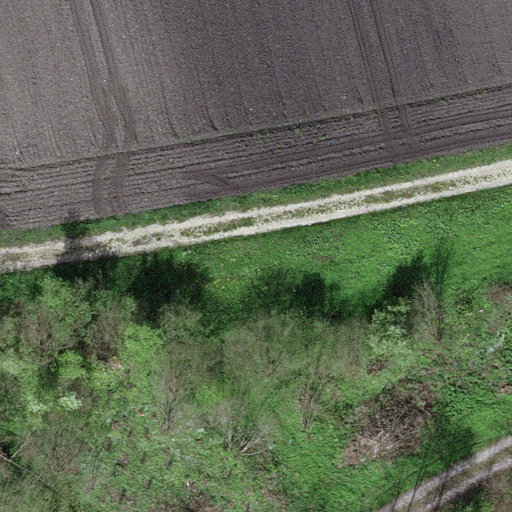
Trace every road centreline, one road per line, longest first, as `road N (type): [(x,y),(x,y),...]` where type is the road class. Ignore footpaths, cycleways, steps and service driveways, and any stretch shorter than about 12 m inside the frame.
road 1 (track): [(0,258),(511,161)]
road 2 (track): [(511,446),(386,511)]
